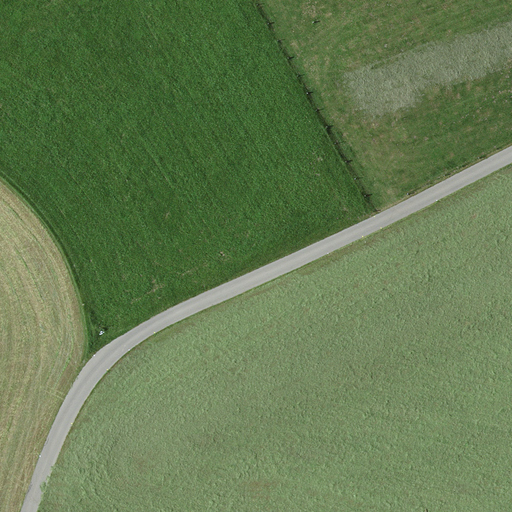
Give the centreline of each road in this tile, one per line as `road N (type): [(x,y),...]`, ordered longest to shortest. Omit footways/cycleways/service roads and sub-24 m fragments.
road 1 (unclassified): [(511,154),(126,341),(72,399),(29,511)]
road 2 (track): [(0,173),(67,254),(86,301),(96,366)]
